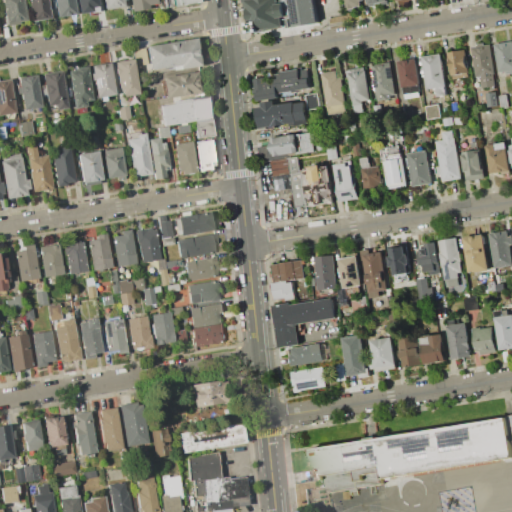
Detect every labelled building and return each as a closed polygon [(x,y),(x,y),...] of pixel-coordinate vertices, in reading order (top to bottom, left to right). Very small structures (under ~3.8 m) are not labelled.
[(22,0),(26,21),(5,25),(0,0),(22,0)] [(45,0),(49,18),(33,21),(29,0),(45,0)] [(53,0),(74,0),(77,14),(57,17),(53,0)] [(77,0),(96,0),(98,11),(80,14),(77,0)] [(103,0),(123,0),(124,6),(105,10),(103,0)] [(129,0),(156,0),(157,4),(147,5),(147,9),(131,11),(129,0)] [(199,2),(199,0),(162,0),(163,8),(199,2)] [(284,0),(285,3),(290,2),(292,16),(282,18),(283,27),(250,33),(244,0),(284,0)] [(315,0),(319,22),(294,26),(290,0),(315,0)] [(361,0),(362,4),(360,4),(361,6),(355,7),(355,8),(347,9),(345,0),(361,0)] [(144,46),(195,38),(199,66),(172,71),(171,67),(148,71),(147,64),(135,66),(133,50),(144,48),(144,46)] [(495,43),(511,41),(511,72),(507,73),(506,70),(499,71),(495,43)] [(472,47),(478,46),(478,43),(485,42),(485,45),(492,44),(496,73),(495,73),(496,85),(483,87),(481,76),(476,76),(472,47)] [(448,52),(466,49),(470,75),(452,78),(448,52)] [(423,56),(442,53),(447,86),(445,86),(446,94),(438,95),(437,87),(427,88),(423,56)] [(399,61),(417,58),(420,84),(402,87),(399,61)] [(114,62),(133,59),(138,86),(136,86),(138,93),(124,96),(123,88),(119,89),(117,73),(116,74),(114,62)] [(373,64),(391,61),(395,94),(389,95),(389,99),(378,101),(373,64)] [(90,65),(109,62),(114,95),(95,98),(93,80),(91,80),(90,74),(92,73),(90,65)] [(67,71),(75,70),(74,68),(86,66),(92,100),(85,102),(86,107),(73,109),(67,71)] [(370,99),(363,100),(364,111),(354,113),(350,76),(348,76),(347,69),(366,67),(370,99)] [(308,68),(312,87),(279,93),(280,97),(257,101),(253,79),(265,77),(265,79),(275,77),(274,74),(280,73),(279,70),(283,69),(283,71),(299,68),(299,69),(308,68)] [(67,108),(55,110),(54,105),(46,106),(41,74),(61,70),(67,108)] [(322,72),(337,70),(338,77),(342,77),(347,112),(328,114),(322,72)] [(161,77),(195,72),(199,94),(164,99),(161,77)] [(18,77),(36,74),(38,81),(37,81),(41,107),(23,109),(20,93),(17,94),(16,88),(19,87),(18,77)] [(15,112),(0,114),(0,80),(10,79),(15,112)] [(307,94),(319,92),(321,108),(309,110),(307,94)] [(500,95),(508,94),(510,107),(502,108),(500,95)] [(190,101),(190,99),(207,96),(211,117),(193,120),(190,101)] [(258,107),(263,106),(262,102),(276,100),(276,105),(306,101),(309,123),(289,126),(289,123),(260,127),(258,107)] [(160,106),(190,101),(193,120),(164,125),(160,106)] [(451,102),(458,101),(460,110),(453,112),(451,102)] [(374,105),(381,104),(382,113),(375,114),(374,105)] [(426,106),(439,104),(441,117),(429,119),(426,106)] [(116,107),(127,105),(129,118),(118,120),(116,107)] [(194,122),(210,119),(213,136),(197,138),(194,122)] [(17,123),(30,121),(32,134),(19,136),(17,123)] [(112,122),(120,121),(121,130),(113,131),(112,122)] [(176,125),(184,124),(185,132),(177,133),(176,125)] [(157,128),(167,126),(169,137),(159,138),(157,128)] [(405,140),(390,142),(388,129),(403,127),(405,140)] [(151,174),(133,177),(127,144),(137,142),(136,135),(144,134),(151,174)] [(297,134),(300,152),(274,155),(272,137),(297,134)] [(146,139),(159,137),(161,150),(166,149),(169,169),(164,169),(165,178),(153,180),(146,139)] [(443,181),(438,148),(447,146),(445,140),(456,138),(462,177),(443,181)] [(195,142),(210,140),(214,166),(210,166),(211,170),(199,171),(195,142)] [(173,144),(192,142),(196,172),(177,175),(173,144)] [(352,144),(360,142),(362,155),(355,156),(352,144)] [(493,173),(488,145),(508,142),(511,166),(511,172),(503,173),(502,171),(493,173)] [(407,186),(389,189),(384,162),(383,162),(381,148),(400,145),(407,186)] [(31,192),(24,147),(34,146),(36,157),(46,155),(51,188),(31,192)] [(55,187),(49,150),(69,147),(75,184),(55,187)] [(101,150),(120,147),(125,175),(105,178),(101,150)] [(467,181),(462,152),(481,149),(486,177),(467,181)] [(408,153),(427,150),(433,183),(414,186),(408,153)] [(76,154),(96,151),(101,179),(99,179),(99,183),(83,185),(83,182),(80,182),(76,154)] [(0,167),(0,160),(7,160),(6,156),(18,154),(19,158),(21,158),(25,179),(27,179),(29,189),(26,189),(27,195),(5,198),(0,167)] [(273,161),(298,156),(307,206),(296,207),(290,174),(275,176),(273,161)] [(361,158),(370,157),(372,167),(380,165),(384,188),(366,191),(361,158)] [(359,198),(339,201),(337,192),(340,191),(335,166),(351,163),(355,189),(357,188),(359,198)] [(310,206),(303,169),(315,167),(315,170),(319,170),(319,167),(330,165),(336,202),(330,203),(331,206),(316,209),(316,205),(310,206)] [(180,235),(177,218),(209,212),(212,230),(180,235)] [(160,238),(156,218),(165,216),(165,221),(169,220),(171,236),(160,238)] [(140,262),(137,244),(136,244),(133,231),(152,228),(153,235),(155,235),(159,259),(140,262)] [(116,266),(110,237),(121,235),(120,231),(129,230),(135,263),(116,266)] [(490,233),(508,230),(509,236),(511,235),(511,244),(511,245),(511,251),(511,265),(495,268),(490,233)] [(91,270),(86,241),(96,239),(95,235),(105,233),(111,267),(91,270)] [(175,240),(215,233),(216,242),(212,243),(214,252),(178,258),(175,240)] [(464,237),(484,234),(489,270),(470,273),(464,237)] [(161,246),(160,239),(173,237),(174,244),(161,246)] [(458,237),(460,251),(461,251),(463,261),(462,261),(463,272),(460,272),(460,277),(459,277),(460,285),(447,287),(444,267),(443,267),(440,252),(442,251),(440,240),(458,237)] [(82,242),(87,270),(67,274),(64,255),(63,256),(60,242),(71,241),(72,243),(82,242)] [(437,241),(442,273),(429,275),(429,271),(426,272),(425,265),(421,265),(419,250),(422,249),(421,244),(437,241)] [(19,282),(13,252),(23,250),(22,246),(32,244),(38,278),(19,282)] [(42,277),(37,248),(58,244),(63,273),(42,277)] [(406,246),(407,254),(409,253),(411,264),(409,264),(410,273),(395,276),(394,267),(392,268),(390,256),(392,256),(390,246),(401,244),(401,246),(406,246)] [(382,251),(389,290),(380,291),(381,296),(371,298),(365,260),(363,260),(362,250),(370,249),(371,253),(382,251)] [(0,252),(4,252),(9,282),(6,283),(7,289),(0,290),(0,252)] [(315,257),(334,255),(337,288),(318,289),(315,257)] [(341,259),(358,256),(363,285),(346,288),(341,259)] [(183,262),(213,257),(217,276),(187,281),(183,262)] [(163,262),(180,259),(182,265),(164,268),(163,262)] [(272,264),(303,259),(305,277),(288,280),(275,282),(272,264)] [(157,270),(165,269),(167,285),(160,286),(157,270)] [(115,270),(117,281),(109,282),(107,271),(115,270)] [(83,279),(92,277),(96,297),(87,299),(83,279)] [(435,299),(421,302),(417,279),(428,277),(430,287),(433,287),(435,299)] [(143,289),(141,289),(133,290),(131,280),(141,278),(143,289)] [(119,293),(117,281),(125,280),(125,283),(130,282),(131,291),(119,293)] [(185,286),(217,280),(218,290),(220,290),(222,299),(208,302),(208,300),(189,304),(185,286)] [(275,282),(288,280),(288,283),(294,282),(296,299),(286,300),(286,298),(275,300),(273,283),(275,282)] [(109,282),(117,281),(119,293),(111,294),(109,282)] [(488,282),(495,281),(497,291),(489,293),(488,282)] [(165,285),(177,283),(179,290),(167,292),(165,285)] [(141,289),(143,289),(152,287),(154,303),(144,305),(141,289)] [(338,290),(347,288),(349,304),(340,305),(338,290)] [(34,292),(44,290),(46,304),(37,306),(34,292)] [(119,306),(117,294),(132,292),(134,303),(119,306)] [(100,297),(111,295),(112,303),(102,305),(100,297)] [(368,295),(371,312),(352,315),(350,299),(368,295)] [(19,296),(21,309),(6,311),(4,301),(12,299),(12,297),(19,296)] [(465,298),(478,296),(480,308),(467,310),(465,298)] [(273,305),(292,302),(292,305),(333,298),(336,317),(297,323),(300,344),(279,347),(273,305)] [(188,309),(191,327),(222,322),(221,313),(225,312),(223,303),(188,309)] [(46,305),(57,304),(60,319),(49,321),(46,305)] [(32,307),(33,318),(23,320),(21,309),(32,307)] [(169,309),(178,307),(179,314),(171,315),(169,309)] [(511,347),(501,349),(495,311),(504,309),(505,315),(511,314),(511,347)] [(149,315),(154,345),(174,342),(169,312),(149,315)] [(125,319),(131,349),(151,346),(146,316),(125,319)] [(54,331),(61,330),(60,320),(72,318),(79,359),(71,361),(70,358),(59,360),(54,331)] [(77,323),(85,321),(84,320),(96,318),(102,352),(93,353),(94,357),(83,359),(77,323)] [(101,322),(106,351),(126,347),(121,319),(101,322)] [(453,358),(448,325),(450,325),(449,321),(456,319),(457,324),(467,322),(473,355),(453,358)] [(190,329),(193,347),(226,342),(223,323),(190,329)] [(494,326),(498,351),(482,354),(481,351),(478,351),(474,328),(482,326),(483,328),(494,326)] [(30,334),(49,331),(54,361),(45,362),(45,365),(36,367),(30,334)] [(6,337),(26,333),(31,367),(21,368),(21,370),(12,372),(6,337)] [(343,337),(362,334),(368,372),(349,375),(343,337)] [(426,363),(426,359),(424,360),(421,344),(423,344),(422,337),(443,334),(447,360),(426,363)] [(371,340),(392,336),(397,367),(376,370),(376,368),(371,369),(370,359),(374,359),(371,340)] [(399,338),(418,336),(422,363),(404,366),(403,358),(400,358),(399,350),(401,350),(399,338)] [(8,370),(0,371),(0,337),(2,337),(8,370)] [(321,342),(324,360),(293,365),(290,347),(321,342)] [(292,371),(325,366),(328,386),(295,392),(292,371)] [(189,385),(217,380),(221,402),(193,407),(191,395),(185,396),(184,388),(190,387),(189,385)] [(118,405),(141,401),(148,442),(125,446),(118,405)] [(98,410),(116,407),(123,448),(105,451),(104,442),(102,443),(98,419),(100,419),(98,410)] [(71,414),(89,411),(96,452),(78,455),(77,446),(75,446),(72,425),(73,425),(71,414)] [(41,419),(59,416),(64,444),(46,447),(41,419)] [(312,448),(511,416),(511,458),(383,479),(384,484),(327,493),(325,475),(316,477),(312,448)] [(20,423),(36,420),(41,449),(25,452),(20,423)] [(245,441),(181,453),(178,434),(242,422),(245,441)] [(0,426),(8,425),(9,432),(12,431),(13,438),(11,439),(14,457),(2,459),(2,462),(0,462),(0,426)] [(148,431),(165,428),(170,453),(153,456),(148,431)] [(245,477),(247,505),(230,506),(230,508),(204,511),(203,496),(193,496),(192,480),(188,481),(186,457),(217,452),(219,478),(228,477),(228,478),(245,477)] [(52,477),(50,464),(73,461),(75,473),(52,477)] [(12,468),(37,464),(39,478),(15,482),(12,468)] [(83,472),(99,469),(100,476),(84,479),(83,472)] [(161,511),(159,495),(163,495),(160,477),(167,476),(167,478),(178,476),(182,498),(178,499),(180,511),(161,511)] [(140,511),(140,509),(139,510),(135,490),(137,490),(135,480),(151,477),(158,511),(140,511)] [(111,511),(106,484),(123,481),(125,495),(127,494),(130,511),(127,511),(111,511)] [(34,511),(31,495),(37,494),(35,485),(46,483),(47,492),(49,492),(52,511),(34,511)] [(60,511),(56,488),(74,484),(78,511),(60,511)] [(1,503),(0,495),(0,487),(17,485),(18,493),(15,494),(16,500),(1,503)] [(82,511),(81,502),(89,501),(88,498),(103,496),(105,511),(82,511)]
